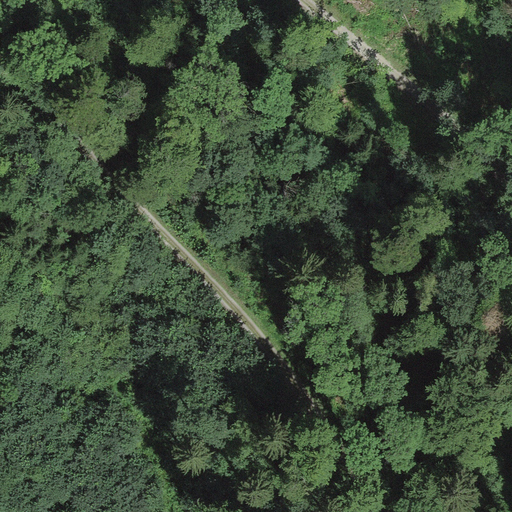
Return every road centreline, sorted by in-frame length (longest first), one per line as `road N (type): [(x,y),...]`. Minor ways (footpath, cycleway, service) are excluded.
road 1 (track): [(0,60),(104,168),(394,511)]
road 2 (track): [(511,183),(470,134),(308,0)]
